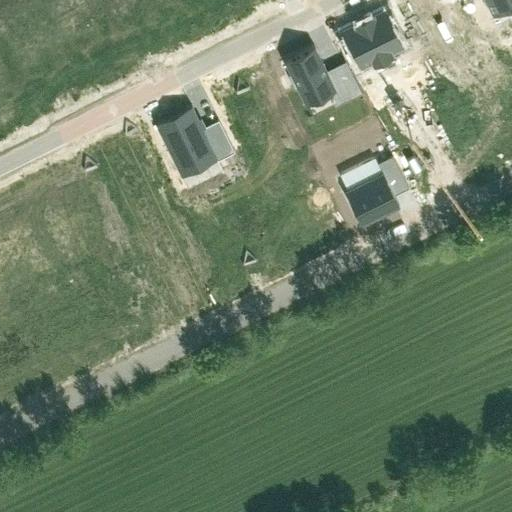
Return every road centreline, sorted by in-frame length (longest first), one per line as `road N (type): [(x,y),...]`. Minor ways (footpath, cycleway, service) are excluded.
road 1 (unclassified): [(0,435),(511,188)]
road 2 (unclassified): [(0,161),(328,0)]
